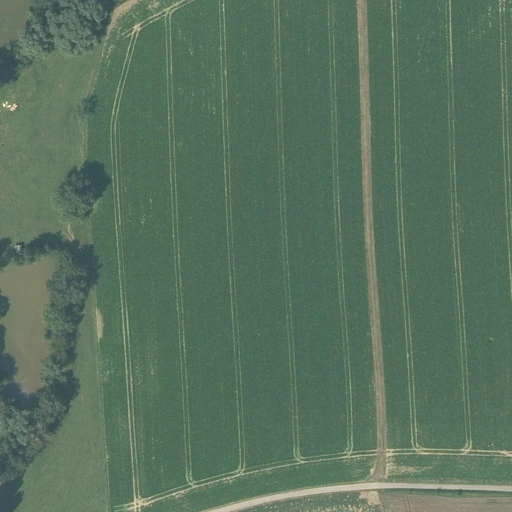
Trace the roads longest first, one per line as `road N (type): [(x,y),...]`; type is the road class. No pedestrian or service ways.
road 1 (track): [(361,0),(380,424),(375,487)]
road 2 (track): [(511,490),(342,489),(222,511)]
